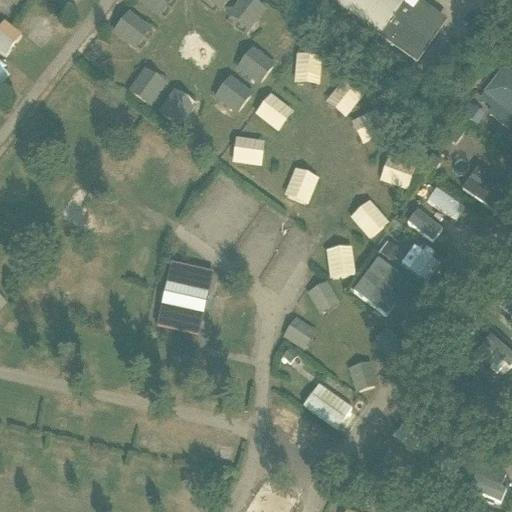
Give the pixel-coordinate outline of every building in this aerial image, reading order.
[(0,0),(0,5),(9,13),(19,0),(0,0)] [(164,0),(139,0),(136,5),(152,17),(164,0)] [(213,0),(224,8),(230,0),(213,0)] [(248,0),(240,0),(232,12),(254,29),(266,13),(248,0)] [(323,0),(416,64),(437,34),(402,9),(408,0),(323,0)] [(27,15),(15,31),(38,49),(50,34),(27,15)] [(128,49),(145,27),(129,15),(112,37),(128,49)] [(0,53),(5,58),(21,38),(4,25),(0,29),(0,53)] [(259,55),(242,77),(258,90),(275,67),(259,55)] [(322,61),(296,59),(296,60),(295,79),(320,81),(322,61)] [(508,134),(511,129),(511,79),(502,72),(478,103),(491,113),(487,117),(508,134)] [(150,111),(162,95),(139,79),(127,95),(150,111)] [(253,96),(237,84),(220,106),(236,118),(253,96)] [(342,84),(330,100),(350,116),(362,100),(342,84)] [(67,113),(84,112),(83,85),(66,85),(67,113)] [(272,99),(256,119),(272,131),(287,111),(272,99)] [(180,132),(191,116),(169,100),(157,116),(180,132)] [(485,118),(467,106),(459,117),(477,129),(485,118)] [(376,113),(358,122),(370,145),(387,136),(376,113)] [(148,163),(159,152),(147,141),(137,153),(148,163)] [(253,169),(257,144),(237,141),(237,142),(233,167),(253,169)] [(435,174),(441,166),(432,158),(425,166),(435,174)] [(177,161),(167,175),(185,188),(195,174),(177,161)] [(414,170),(395,163),(387,187),(406,194),(414,170)] [(6,165),(0,174),(0,181),(21,196),(30,181),(6,165)] [(462,193),(495,217),(510,195),(477,172),(462,193)] [(315,190),(292,180),(284,198),(308,208),(315,190)] [(434,190),(425,203),(453,224),(462,212),(434,190)] [(388,226),(374,211),(355,228),(368,243),(388,226)] [(416,211),(406,225),(431,245),(442,232),(416,211)] [(389,246),(381,256),(391,264),(399,254),(389,246)] [(400,265),(426,283),(439,265),(414,246),(400,265)] [(352,259),(327,262),(330,282),(355,278),(352,259)] [(388,295),(401,280),(376,260),(349,294),(383,320),(397,302),(388,295)] [(172,267),(157,331),(198,340),(205,311),(213,276),(172,267)] [(61,298),(68,281),(48,272),(41,289),(61,298)] [(333,301),(325,287),(309,296),(318,310),(333,301)] [(105,315),(109,299),(95,296),(92,312),(105,315)] [(122,307),(118,330),(139,334),(144,311),(122,307)] [(511,312),(502,322),(511,332),(511,312)] [(308,333),(294,324),(284,339),(298,348),(308,333)] [(447,347),(456,354),(465,342),(456,335),(447,347)] [(393,362),(404,348),(391,338),(380,352),(393,362)] [(500,377),(511,364),(511,356),(492,338),(476,355),(500,377)] [(289,352),(282,361),(290,368),(297,359),(289,352)] [(229,387),(235,370),(219,365),(214,382),(229,387)] [(479,414),(491,401),(457,373),(437,397),(461,417),(469,406),(479,414)] [(354,379),(358,395),(376,390),(371,374),(354,379)] [(316,386),(300,408),(334,433),(351,411),(316,386)] [(414,408),(424,421),(435,413),(425,400),(414,408)] [(280,409),(271,424),(286,434),(295,419),(280,409)] [(116,440),(123,418),(105,412),(97,434),(116,440)] [(414,451),(429,434),(413,419),(398,435),(414,451)] [(307,446),(316,429),(299,420),(290,437),(307,446)] [(166,428),(156,456),(173,462),(183,434),(166,428)] [(462,430),(454,434),(455,443),(462,447),(469,442),(469,434),(462,430)] [(207,462),(227,468),(232,450),(212,444),(207,462)] [(449,477),(467,464),(454,446),(436,459),(449,477)] [(146,487),(150,471),(136,467),(132,483),(146,487)] [(184,508),(186,497),(200,500),(205,477),(178,471),(171,505),(184,508)] [(359,478),(354,499),(375,505),(380,483),(359,478)] [(511,497),(499,490),(494,499),(507,508),(511,499),(511,497)]
